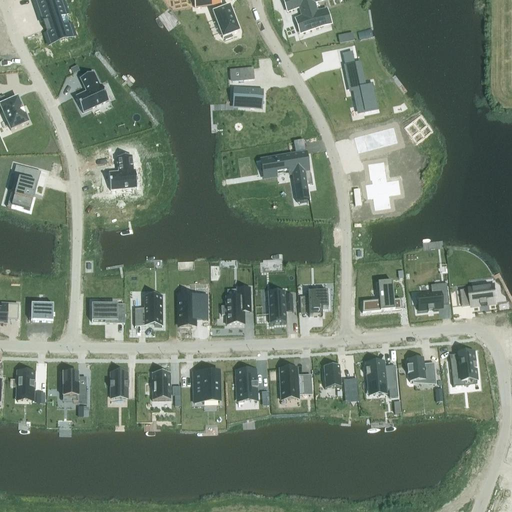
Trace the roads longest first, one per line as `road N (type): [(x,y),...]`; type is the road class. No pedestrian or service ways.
road 1 (residential): [(72,348),(73,169),(13,35),(6,0)]
road 2 (residential): [(345,341),(339,179),(319,120),(255,0)]
road 3 (tertiary): [(477,511),(506,425),(496,351),(467,330),(345,341)]
road 4 (tertiary): [(345,341),(72,348)]
